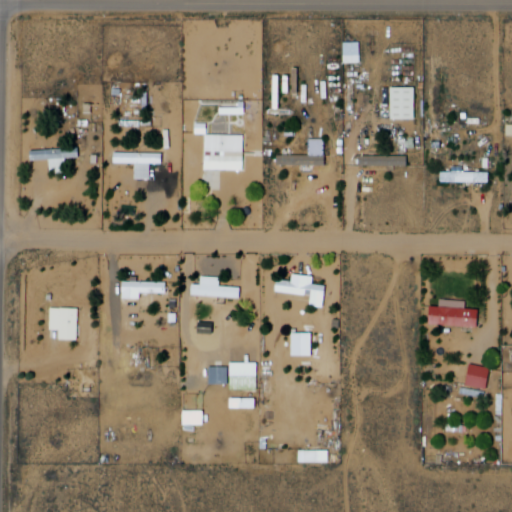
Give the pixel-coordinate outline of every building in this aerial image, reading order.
[(341,43),(341,64),(357,64),(357,43),(341,43)] [(413,89),(389,89),(389,121),(413,121),(413,89)] [(210,135),(249,136),(248,170),(209,170),(210,135)] [(35,152),(37,160),(54,158),(56,170),(72,167),(70,159),(83,157),(81,145),(35,152)] [(119,153),(168,152),(168,166),(155,166),(155,180),(141,180),(140,162),(119,162),(119,153)] [(283,156),(283,166),(331,167),(331,157),(283,156)] [(366,157),(366,167),(411,168),(411,158),(366,157)] [(446,170),(445,182),(493,184),(494,172),(446,170)] [(283,276),(282,289),(329,296),(331,283),(283,276)] [(195,284),(206,285),(206,278),(223,278),(223,286),(244,287),(244,298),(195,296),(195,284)] [(129,282),(128,299),(144,299),(144,293),(170,293),(170,283),(129,282)] [(435,306),(445,307),(446,300),(471,302),(470,309),(483,310),(481,328),(433,324),(435,306)] [(54,311),(81,310),(81,339),(64,340),(64,330),(54,330),(54,311)] [(489,370),(470,365),(465,384),(483,389),(489,370)] [(225,385),(225,368),(208,368),(208,385),(225,385)]
